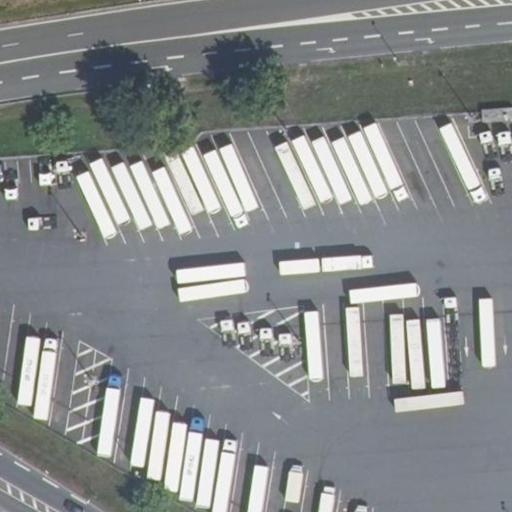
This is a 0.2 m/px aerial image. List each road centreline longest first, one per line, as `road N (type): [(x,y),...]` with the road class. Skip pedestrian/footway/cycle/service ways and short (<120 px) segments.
road 1 (tertiary): [(0,85),(511,24)]
road 2 (tertiary): [(348,0),(126,26),(0,51)]
